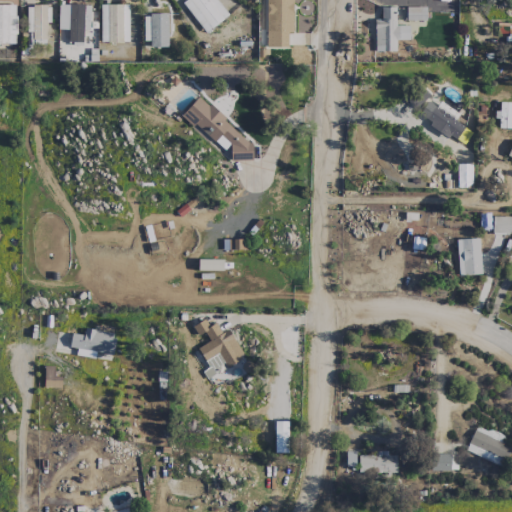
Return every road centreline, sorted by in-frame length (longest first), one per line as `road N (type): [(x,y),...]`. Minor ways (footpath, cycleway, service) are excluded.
road 1 (residential): [(333,0),(320,212),(327,314),(314,482),(299,511)]
road 2 (residential): [(511,355),(489,338),(405,315),(327,314)]
road 3 (residential): [(25,361),(21,511)]
